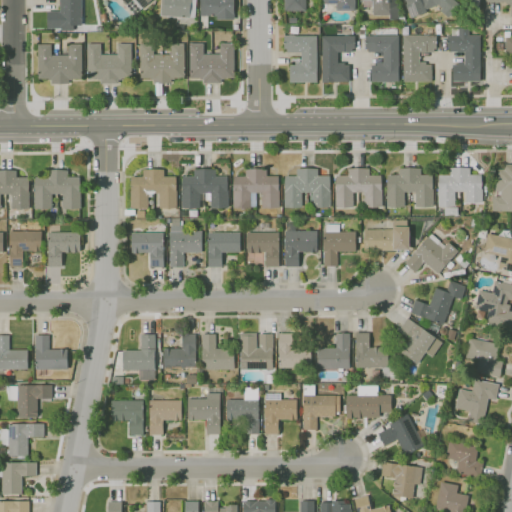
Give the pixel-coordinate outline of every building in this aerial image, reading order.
[(81,24),(81,0),(59,0),(59,10),(46,10),(46,28),(73,28),(73,24),(81,24)] [(123,0),(134,13),(149,0),(123,0)] [(160,0),(159,15),(193,17),(193,0),(160,0)] [(233,19),(233,0),(199,0),(199,14),(215,14),(215,18),(233,19)] [(283,0),(283,10),(305,9),(305,0),(283,0)] [(321,0),(322,3),(335,3),(335,9),(354,9),(354,0),(321,0)] [(371,0),(371,14),(389,14),(389,18),(395,18),(394,0),(371,0)] [(403,0),(409,16),(440,6),(443,14),(455,10),(451,0),(403,0)] [(511,0),(484,0),(484,1),(509,1),(509,15),(511,15),(511,0)] [(479,80),(479,34),(468,34),(468,27),(447,27),(447,51),(463,50),(463,62),(451,62),(451,81),(479,80)] [(321,81),(348,81),(349,62),(336,62),(336,51),(353,51),(353,35),(321,34),(321,81)] [(397,81),(398,35),(364,34),(364,51),(381,51),(381,62),(371,62),(370,81),(397,81)] [(402,80),(430,81),(430,62),(418,61),(419,51),(435,51),(435,34),(402,34),(402,80)] [(316,81),(316,35),(284,35),(284,51),(300,51),(300,62),(288,62),(288,81),(316,81)] [(131,76),(130,42),(116,42),(116,53),(100,53),(100,42),(86,43),(86,79),(99,79),(99,83),(118,83),(118,76),(131,76)] [(139,78),(152,77),(152,82),(170,82),(170,77),(183,77),(183,42),(169,42),(169,53),(152,53),(152,42),(139,42),(139,78)] [(233,42),(219,42),(218,53),(203,53),(203,42),(189,42),(188,80),(221,80),(221,77),(233,77),(233,42)] [(37,78),(49,78),(49,83),(68,83),(68,78),(81,78),(81,43),(67,43),(67,54),(50,54),(50,43),(36,43),(37,78)] [(511,211),(511,165),(498,165),(497,196),(492,196),(492,211),(511,211)] [(381,174),(369,174),(368,167),(347,168),(347,175),(334,175),(335,207),(353,207),(353,192),(364,192),(364,207),(381,207),(381,174)] [(432,174),(420,174),(420,167),(398,167),(398,175),(386,174),(386,207),(404,207),(404,192),(414,192),(414,206),(432,206),(432,174)] [(482,174),(469,174),(469,167),(450,167),(450,175),(438,175),(438,206),(454,206),(454,191),(465,191),(465,203),(482,203),(482,174)] [(227,208),(227,175),(215,175),(215,168),(193,169),(193,175),(181,176),(181,208),(200,207),(200,193),(209,193),(209,208),(227,208)] [(278,207),(278,175),(266,176),(266,168),(245,168),(245,176),(232,176),(232,208),(249,208),(249,192),(261,192),(261,207),(278,207)] [(283,207),(301,207),(301,192),(312,192),(311,207),(330,207),(330,175),(317,175),(317,168),(296,168),(296,175),(284,175),(283,207)] [(0,208),(0,209),(0,194),(10,194),(10,209),(29,209),(29,177),(16,177),(16,170),(0,169),(0,208)] [(80,209),(80,176),(68,176),(68,169),(50,169),(50,177),(33,177),(33,208),(51,208),(51,193),(62,193),(62,208),(80,209)] [(130,208),(148,208),(148,193),(158,193),(158,208),(176,208),(176,176),(163,176),(163,169),(142,169),(142,176),(130,176),(130,208)] [(392,229),(363,228),(363,249),(408,250),(408,220),(392,219),(392,229)] [(183,266),(183,252),(201,252),(201,231),(182,231),(183,224),(169,224),(169,266),(183,266)] [(355,251),(355,231),(339,231),(339,224),(324,224),(323,266),(337,266),(337,251),(355,251)] [(284,230),(285,266),(298,266),(298,252),(317,251),(316,229),(284,230)] [(41,230),(8,231),(9,266),(22,266),(22,251),(41,250),(41,230)] [(62,252),(79,252),(80,232),(48,231),(47,266),(61,266),(62,252)] [(208,231),(207,266),(221,266),(222,251),(240,252),(240,232),(208,231)] [(278,231),(246,232),(246,252),(265,252),(265,266),(279,266),(278,231)] [(164,266),(163,232),(131,232),(131,253),(149,252),(149,266),(164,266)] [(447,241),(444,245),(430,232),(404,262),(414,272),(424,262),(437,274),(458,251),(447,241)] [(511,236),(511,237),(487,233),(484,253),(499,255),(496,270),(511,272),(511,236)] [(444,324),(453,296),(461,299),(465,285),(449,280),(446,291),(435,287),(429,304),(415,299),(410,313),(444,324)] [(479,289),(474,308),(487,311),(484,321),(511,328),(511,327),(511,310),(507,310),(509,300),(511,300),(511,283),(495,280),(492,292),(479,289)] [(432,357),(442,340),(406,318),(397,331),(409,338),(400,353),(417,363),(424,352),(432,357)] [(272,369),(273,333),(240,332),(239,368),(272,369)] [(349,368),(349,333),(334,332),(334,347),(317,347),(316,367),(349,368)] [(356,367),(387,367),(387,346),(369,347),(368,332),(355,332),(356,367)] [(195,333),(181,333),(182,348),(163,348),(163,368),(195,368),(195,333)] [(215,333),(201,333),(201,369),(233,369),(233,348),(215,348),(215,333)] [(311,367),(310,348),(292,348),(292,333),(278,333),(278,368),(311,367)] [(0,368),(27,368),(27,349),(9,349),(9,334),(0,334),(0,368)] [(67,349),(49,349),(49,335),(35,334),(35,369),(67,369),(67,349)] [(122,370),(139,370),(139,379),(154,380),(155,334),(140,334),(140,350),(122,349),(122,370)] [(499,376),(502,361),(495,360),(498,343),(469,338),(466,357),(477,359),(475,372),(499,376)] [(499,384),(474,379),(472,391),(459,388),(455,408),(469,411),(467,418),(483,421),(487,398),(496,400),(499,384)] [(51,398),(51,384),(8,385),(9,400),(17,399),(17,417),(37,416),(36,398),(51,398)] [(187,398),(188,420),(205,420),(206,434),(220,433),(219,392),(207,392),(207,398),(187,398)] [(280,392),(265,392),(264,433),(278,433),(278,419),(296,419),(297,399),(280,399),(280,392)] [(317,429),(316,416),(340,415),(340,394),(302,395),(303,429),(317,429)] [(142,399),(110,400),(111,421),(129,420),(129,434),(143,434),(142,399)] [(226,399),(226,422),(242,422),(242,434),(258,433),(258,399),(226,399)] [(181,400),(149,400),(149,435),(162,434),(162,420),(181,420),(181,400)] [(383,445),(397,439),(404,454),(422,446),(409,414),(389,422),(391,426),(377,432),(383,445)] [(43,437),(43,423),(8,423),(8,429),(0,428),(0,444),(9,444),(9,456),(28,455),(27,437),(43,437)] [(456,472),(480,476),(482,462),(475,461),(477,445),(449,440),(446,458),(458,460),(456,472)] [(36,461),(1,462),(2,494),(21,494),(21,476),(36,475),(36,461)] [(422,466),(382,462),(381,476),(393,477),(392,496),(412,498),(414,484),(420,485),(422,466)] [(468,494),(456,493),(458,484),(439,482),(436,508),(447,509),(446,511),(465,511),(466,511),(468,494)] [(354,497),(356,511),(390,511),(389,505),(370,508),(367,495),(354,497)] [(28,511),(28,500),(0,500),(0,511),(28,511)] [(198,511),(198,500),(184,501),(183,511),(198,511)] [(203,511),(236,511),(236,505),(218,506),(218,500),(204,501),(203,511)] [(274,511),(274,500),(242,500),(242,511),(274,511)] [(313,511),(313,500),(299,500),(299,511),(313,511)] [(319,511),(350,511),(350,500),(319,501),(319,511)] [(120,511),(121,501),(108,501),(107,511),(120,511)] [(159,511),(159,501),(146,501),(145,511),(159,511)]
